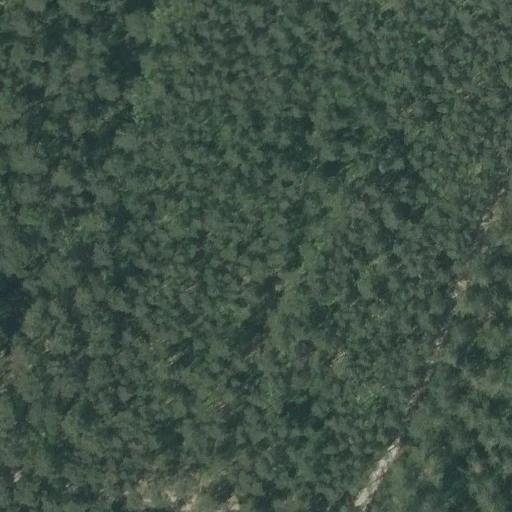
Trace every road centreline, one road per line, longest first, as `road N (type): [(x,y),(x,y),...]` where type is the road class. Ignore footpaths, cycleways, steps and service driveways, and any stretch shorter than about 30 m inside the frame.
road 1 (track): [(511,140),(425,366),(358,511)]
road 2 (track): [(251,511),(0,466)]
